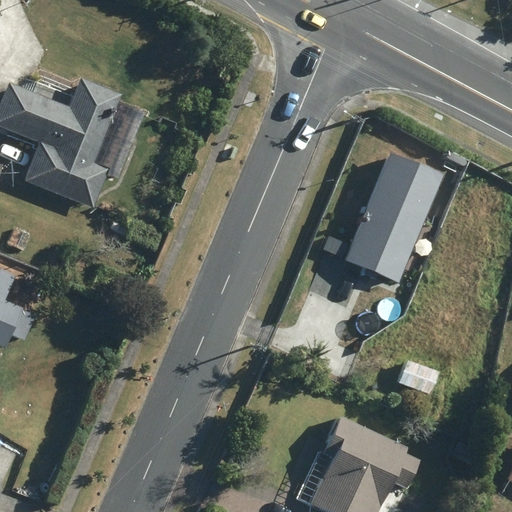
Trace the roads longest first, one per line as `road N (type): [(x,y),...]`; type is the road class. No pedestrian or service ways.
road 1 (unclassified): [(131,511),(345,13)]
road 2 (primary): [(511,102),(345,13)]
